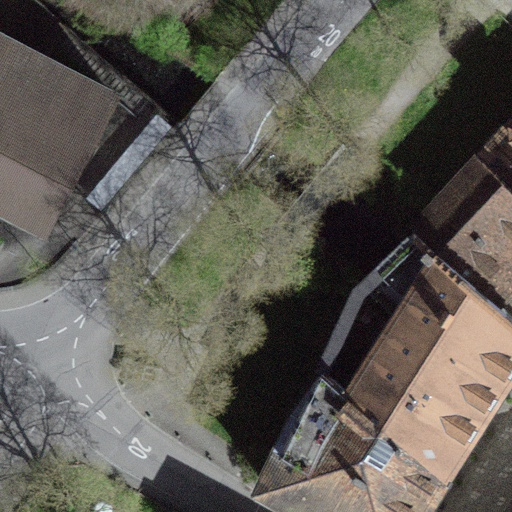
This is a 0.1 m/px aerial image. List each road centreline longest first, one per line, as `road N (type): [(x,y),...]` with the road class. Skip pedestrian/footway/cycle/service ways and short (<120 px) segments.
road 1 (residential): [(56,374),(104,285),(346,0)]
road 2 (residential): [(56,374),(121,435),(250,511)]
